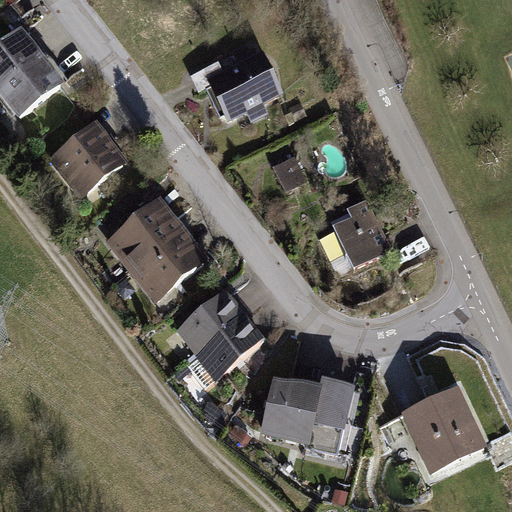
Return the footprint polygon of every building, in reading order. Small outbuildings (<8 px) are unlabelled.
[(50,63),(28,34),(0,55),(0,98),(1,100),(50,63)] [(72,92),(50,63),(1,100),(23,129),(72,92)] [(239,64),(195,84),(203,102),(214,97),(230,131),(252,121),(256,130),(276,121),(272,112),(285,106),(266,65),(244,75),(239,64)] [(304,108),(291,114),(298,129),(311,123),(304,108)] [(106,127),(53,167),(85,209),(138,169),(106,127)] [(302,163),(276,175),(289,202),(315,190),(302,163)] [(121,295),(137,283),(191,242),(165,209),(111,250),(124,267),(109,279),(121,295)] [(358,229),(322,248),(336,273),(353,265),(362,283),(401,262),(374,211),(353,222),(358,229)] [(137,283),(162,316),(216,275),(191,242),(137,283)] [(177,338),(198,364),(247,324),(227,299),(177,338)] [(189,371),(209,397),(268,350),(247,324),(198,364),(189,371)] [(322,393),(277,382),(264,433),(309,445),(322,393)] [(323,388),(322,393),(309,445),(308,451),(338,458),(354,395),(323,388)] [(462,398),(404,426),(434,487),(492,459),(462,398)]
